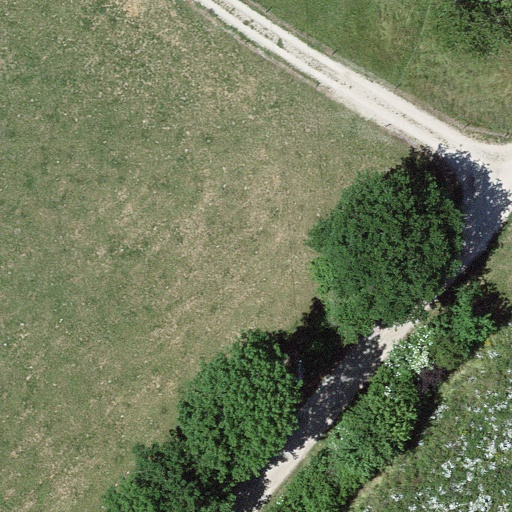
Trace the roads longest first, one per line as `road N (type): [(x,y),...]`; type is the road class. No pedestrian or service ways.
road 1 (track): [(250,511),(511,200)]
road 2 (track): [(222,0),(511,193)]
